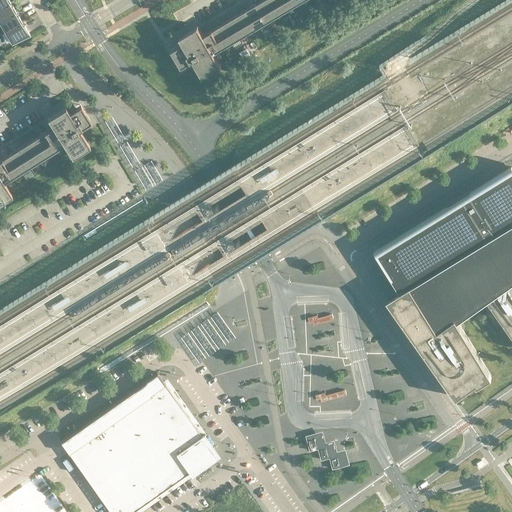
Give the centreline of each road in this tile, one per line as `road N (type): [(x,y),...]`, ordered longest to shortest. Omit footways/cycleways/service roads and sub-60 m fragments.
road 1 (residential): [(511,146),(344,254),(463,427),(469,452)]
road 2 (residential): [(287,511),(194,377),(174,361),(0,459)]
